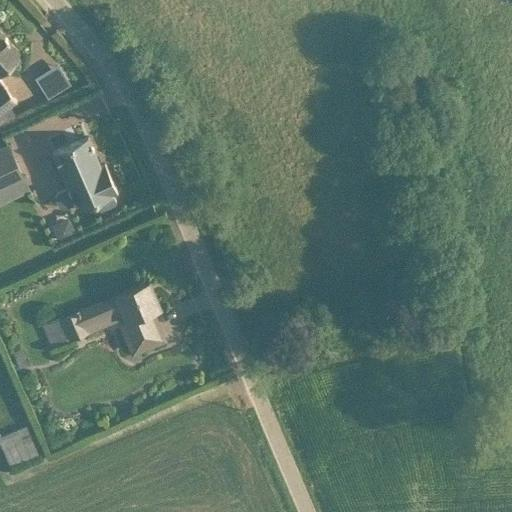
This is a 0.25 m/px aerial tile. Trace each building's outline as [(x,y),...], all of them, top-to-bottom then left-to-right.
[(0,72),(21,53),(0,30),(0,72)] [(0,123),(21,107),(7,90),(0,96),(0,123)] [(73,209),(117,192),(105,163),(99,165),(88,136),(50,151),(73,209)] [(0,206),(31,193),(11,146),(0,150),(0,206)] [(39,225),(44,237),(56,232),(51,220),(39,225)] [(161,309),(149,281),(77,311),(87,335),(117,323),(131,356),(166,342),(153,312),(161,309)] [(30,456),(16,421),(0,426),(0,467),(6,483),(33,473),(27,457),(30,456)]
